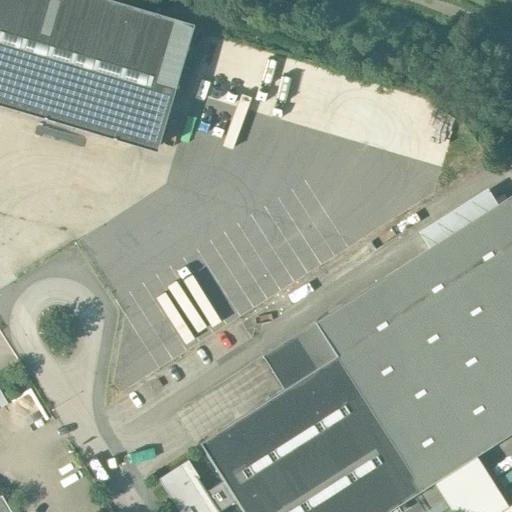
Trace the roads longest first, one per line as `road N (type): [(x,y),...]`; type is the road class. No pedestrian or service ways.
road 1 (residential): [(72,405),(85,317),(78,294),(60,280),(38,286),(28,326),(39,357)]
road 2 (residential): [(138,511),(72,405)]
